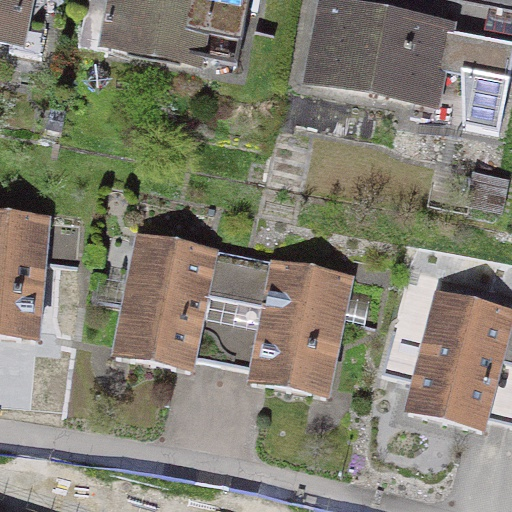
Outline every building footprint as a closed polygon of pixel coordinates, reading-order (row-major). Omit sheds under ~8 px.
[(0,0),(0,37),(18,41),(25,0),(0,0)] [(207,37),(239,43),(247,0),(88,0),(78,51),(107,57),(109,45),(202,62),(207,37)] [(460,111),(461,129),(496,136),(511,52),(511,45),(326,9),(312,83),(460,111)] [(0,341),(35,344),(45,222),(0,218),(0,341)] [(192,363),(222,369),(243,260),(139,240),(116,360),(189,374),(192,363)] [(274,266),(243,260),(222,369),(253,375),(251,386),(325,401),(348,281),(274,266)] [(484,423),(511,430),(511,427),(511,315),(438,297),(427,339),(393,331),(381,378),(415,387),(408,416),(481,434),(484,423)]
